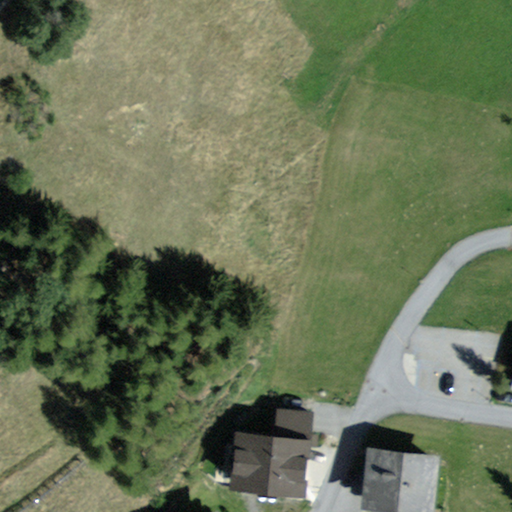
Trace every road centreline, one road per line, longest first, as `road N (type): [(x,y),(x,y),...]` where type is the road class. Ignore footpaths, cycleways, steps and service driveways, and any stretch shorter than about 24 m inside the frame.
road 1 (residential): [(511,232),(460,255),(424,296),(378,398)]
road 2 (residential): [(378,398),(511,418)]
road 3 (residential): [(378,398),(313,511)]
